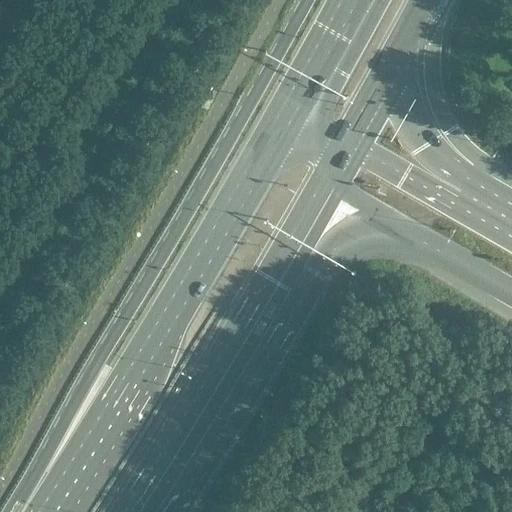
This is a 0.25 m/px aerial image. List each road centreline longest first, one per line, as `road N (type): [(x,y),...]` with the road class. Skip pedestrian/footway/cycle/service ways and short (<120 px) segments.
road 1 (primary): [(284,106),(39,511)]
road 2 (primary): [(124,511),(322,180)]
road 3 (motorway): [(322,180),(511,294)]
road 4 (motorway): [(466,179),(409,122),(391,60)]
road 5 (motorway): [(466,179),(404,177),(344,142)]
road 6 (primary): [(343,0),(284,106)]
